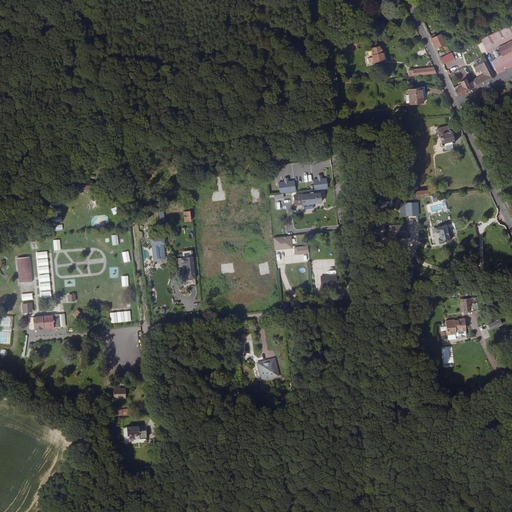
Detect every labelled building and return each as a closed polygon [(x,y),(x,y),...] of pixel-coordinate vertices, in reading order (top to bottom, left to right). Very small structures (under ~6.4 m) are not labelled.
[(511,24),(481,39),(488,54),(498,49),(502,56),(492,61),(498,74),(511,67),(511,24)] [(433,32),(429,34),(436,49),(446,44),(441,34),(435,37),(433,32)] [(372,49),(373,55),(383,53),(382,47),(372,49)] [(383,53),(373,55),(372,55),(374,62),(385,60),(383,53)] [(455,60),(452,53),(440,58),(444,65),(455,60)] [(476,87),(494,78),(484,59),(473,65),(476,71),(483,67),(487,75),(474,82),(476,87)] [(436,73),(433,67),(413,70),(413,76),(436,73)] [(473,79),(474,82),(487,75),(483,67),(476,71),(476,73),(482,70),(484,74),(473,79)] [(455,90),(458,96),(471,89),(468,84),(468,83),(469,82),(467,79),(460,82),(461,84),(462,87),(455,90)] [(424,102),(422,88),(409,90),(410,104),(424,102)] [(450,130),(439,132),(441,140),(442,141),(443,144),(442,144),(443,147),(445,146),(446,150),(454,148),(453,144),(455,144),(454,142),(455,141),(452,131),(451,129),(450,130)] [(317,175),(317,179),(314,179),(314,189),(328,190),(328,178),(323,178),(323,176),(317,175)] [(289,178),(284,179),(284,182),(279,182),(280,194),(297,192),(295,180),(289,181),(289,178)] [(80,186),(87,194),(92,189),(84,181),(80,186)] [(320,202),(319,193),(295,195),(296,204),(320,202)] [(442,238),(449,237),(446,227),(445,225),(438,227),(438,228),(439,232),(440,232),(442,238)] [(275,250),(294,248),(293,243),(297,243),(296,234),(274,237),(275,250)] [(450,242),(449,237),(442,238),(438,240),(440,245),(450,242)] [(152,238),(153,261),(166,260),(165,238),(152,238)] [(295,254),(309,254),(309,246),(295,246),(295,254)] [(34,283),(31,257),(18,258),(21,284),(34,283)] [(187,279),(195,278),(192,257),(180,258),(181,264),(185,264),(187,279)] [(321,285),(320,272),(331,272),(330,259),(323,260),(323,264),(318,264),(318,268),(312,269),(312,276),(313,285),(321,285)] [(479,297),(460,298),(461,311),(479,310),(479,297)] [(31,303),(22,304),(23,311),(25,310),(25,312),(30,311),(30,310),(32,310),(31,303)] [(77,309),(73,313),(79,319),(83,314),(77,309)] [(60,314),(33,317),(34,330),(61,327),(60,314)] [(466,329),(465,316),(458,317),(458,318),(454,318),(445,318),(446,333),(455,332),(455,335),(458,334),(458,336),(464,335),(464,334),(466,333),(466,329)] [(11,317),(1,317),(1,328),(10,329),(11,317)] [(25,334),(21,356),(31,358),(34,343),(28,342),(29,335),(25,334)] [(268,365),(267,360),(256,362),(258,379),(264,378),(263,370),(265,369),(264,366),(268,365)] [(120,394),(120,384),(107,386),(108,395),(120,394)] [(137,427),(122,427),(122,437),(138,436),(137,427)]
